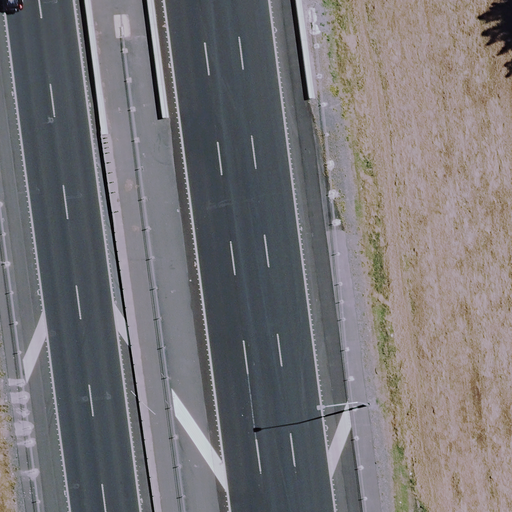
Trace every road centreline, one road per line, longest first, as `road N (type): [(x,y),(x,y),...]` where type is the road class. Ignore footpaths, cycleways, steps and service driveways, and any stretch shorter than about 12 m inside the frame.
road 1 (motorway): [(196,0),(265,511)]
road 2 (motorway): [(107,511),(41,0)]
